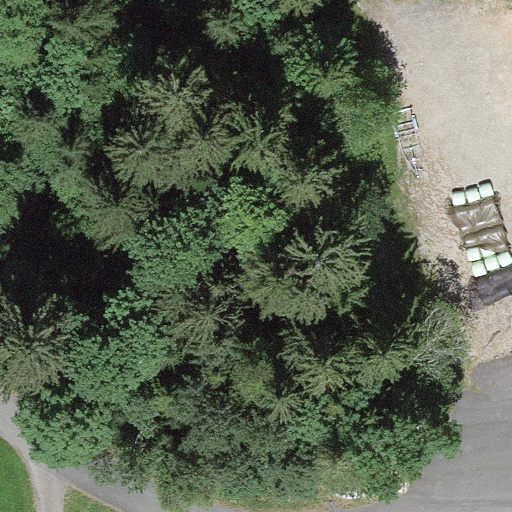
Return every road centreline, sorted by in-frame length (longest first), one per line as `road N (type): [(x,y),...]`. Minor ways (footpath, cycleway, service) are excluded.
road 1 (track): [(379,0),(511,372)]
road 2 (residential): [(0,409),(163,501),(199,511)]
